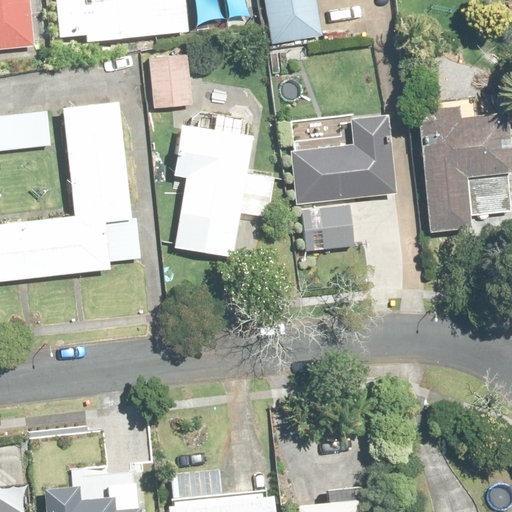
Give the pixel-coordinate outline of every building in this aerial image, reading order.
[(60,0),(62,14),(186,0),(60,0)] [(218,0),(228,67),(284,59),(278,19),(351,6),(349,0),(218,0)] [(152,76),(113,79),(116,132),(155,130),(152,76)] [(0,303),(73,299),(72,283),(104,279),(88,124),(27,125),(29,236),(0,237),(0,303)] [(15,133),(0,134),(0,173),(17,173),(15,133)] [(317,137),(318,161),(253,163),(255,222),(361,218),(359,163),(359,159),(358,135),(317,137)] [(223,153),(159,141),(136,272),(200,283),(223,153)] [(438,253),(432,195),(479,188),(473,146),(427,153),(427,151),(379,157),(390,258),(438,253)] [(311,228),(262,231),(265,271),(314,268),(311,228)]
